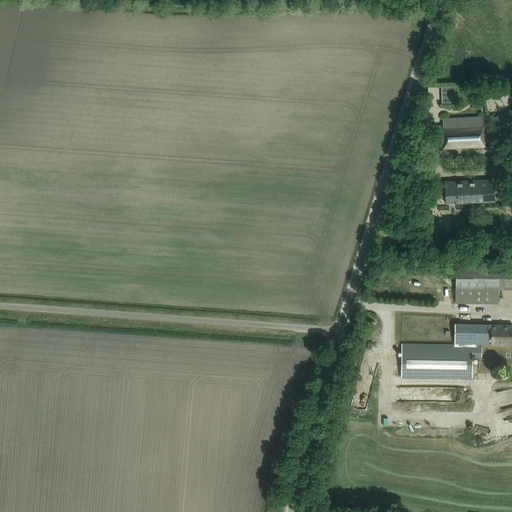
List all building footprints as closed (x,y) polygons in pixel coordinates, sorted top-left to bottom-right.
[(448,92),(460,92),(459,77),(448,77),(448,92)] [(511,123),(511,109),(491,120),(497,131),(511,123)] [(484,117),(452,118),(442,119),(443,126),(434,126),(435,141),(443,140),(443,148),(485,146),(484,117)] [(493,179),(444,182),(445,203),(495,200),(493,179)] [(511,266),(466,266),(456,266),(455,303),(498,304),(498,294),(499,288),(511,288),(511,266)] [(511,325),(456,324),(456,342),(402,342),(400,377),(474,379),(473,356),(484,358),(483,345),(511,345),(511,325)] [(432,381),(422,380),(422,390),(432,390),(432,381)] [(385,381),(384,408),(388,408),(389,399),(398,399),(398,390),(392,390),(393,381),(385,381)]
